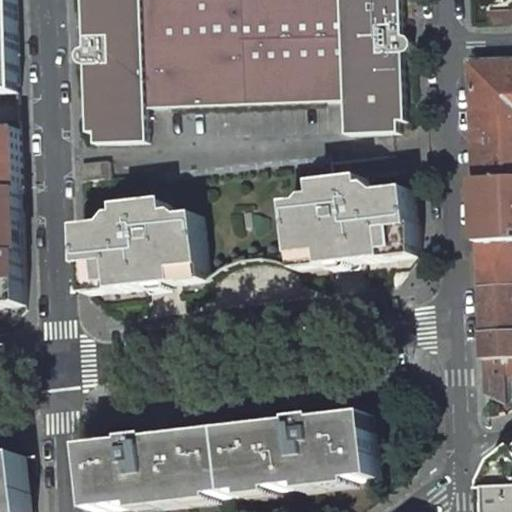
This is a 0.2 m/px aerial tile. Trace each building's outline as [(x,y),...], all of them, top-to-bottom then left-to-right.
[(0,0),(0,12),(18,12),(17,0),(0,0)] [(85,0),(88,50),(83,52),(80,56),(80,62),(83,66),(88,67),(91,135),(98,135),(99,147),(151,145),(150,110),(348,103),(350,137),(403,135),(402,123),(409,123),(407,55),(412,53),(414,49),(414,44),(411,39),(406,38),(404,0),(85,0)] [(491,26),(511,25),(511,13),(502,14),(497,19),(491,20),(491,26)] [(511,65),(476,67),(479,183),(511,181),(511,65)] [(0,192),(24,192),(22,131),(0,132),(0,192)] [(83,165),(83,183),(114,180),(112,163),(103,162),(83,165)] [(421,227),(419,227),(415,191),(386,195),(376,187),(371,188),(370,180),(320,186),(322,198),(314,199),(309,205),(294,206),(301,273),(340,268),(422,259),(421,227)] [(482,242),(511,241),(511,181),(479,183),(482,242)] [(0,309),(28,307),(24,192),(0,192),(0,309)] [(92,297),(213,283),(205,217),(190,219),(185,215),(176,215),(175,203),(125,209),(126,217),(120,218),(113,227),(85,230),(87,269),(88,269),(92,297)] [(511,241),(482,242),(483,287),(511,286),(511,241)] [(511,333),(511,286),(483,287),(485,335),(511,333)] [(511,333),(485,335),(486,361),(488,396),(510,406),(510,383),(511,382),(511,333)] [(372,418),(98,450),(104,511),(122,511),(379,482),(372,418)] [(491,488),(491,511),(511,511),(511,456),(502,464),(491,488)] [(30,511),(24,458),(0,461),(0,511),(30,511)]
